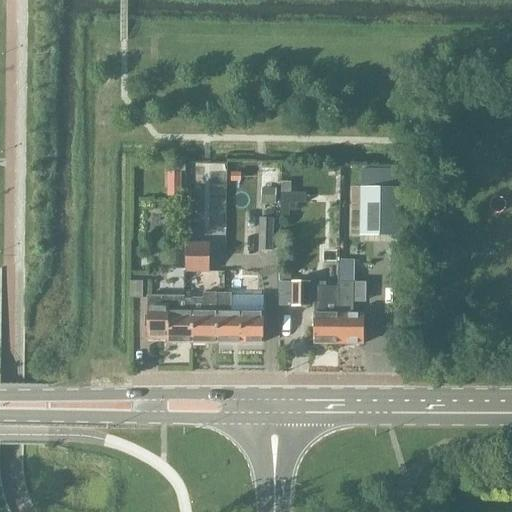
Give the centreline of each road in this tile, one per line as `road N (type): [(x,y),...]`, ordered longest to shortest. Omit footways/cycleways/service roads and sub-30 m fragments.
road 1 (primary): [(276,393),(0,395)]
road 2 (primary): [(0,415),(258,419)]
road 3 (primary): [(511,395),(276,393)]
road 4 (primary): [(290,420),(511,420)]
